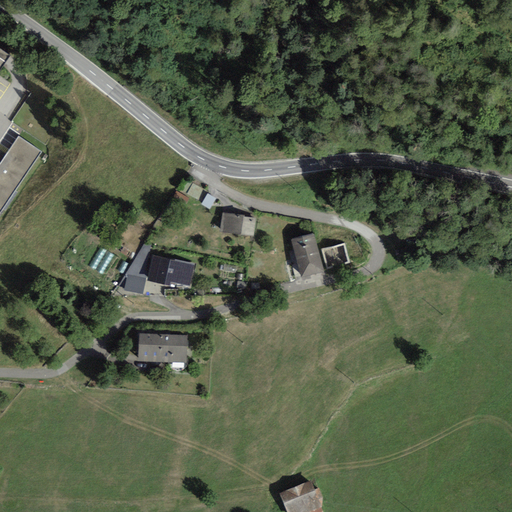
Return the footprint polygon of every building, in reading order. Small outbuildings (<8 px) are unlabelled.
[(0,210),(40,151),(19,137),(0,164),(0,67),(11,50),(0,42),(0,210)] [(244,215),(222,213),(221,232),(235,233),(235,235),(253,236),(255,218),(244,217),(244,215)] [(313,234),(290,240),(301,278),(324,272),(313,234)] [(175,261),(152,256),(147,281),(169,286),(170,282),(189,286),(194,264),(175,259),(175,261)] [(145,278),(126,275),(124,290),(143,293),(145,278)] [(187,336),(139,334),(137,361),(186,364),(187,336)] [(311,479),(280,492),(288,511),(305,511),(322,505),(311,479)]
